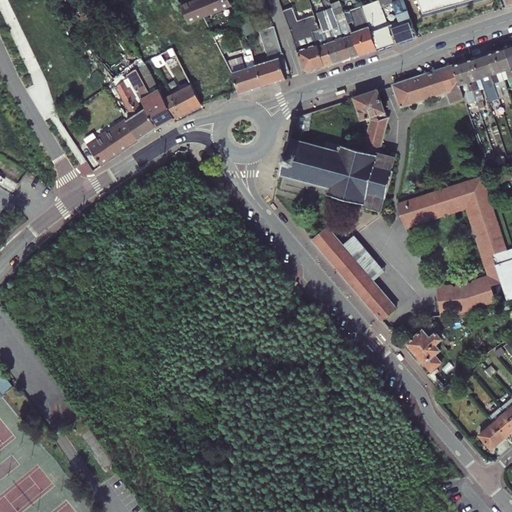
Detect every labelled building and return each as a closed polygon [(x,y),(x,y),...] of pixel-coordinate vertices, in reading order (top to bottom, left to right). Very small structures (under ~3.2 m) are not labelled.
[(230,0),(194,0),(181,6),(188,22),(191,21),(204,15),(232,3),(230,0)] [(379,0),(362,6),(377,49),(377,51),(396,44),(389,27),(388,24),(379,0)] [(380,0),(390,23),(388,24),(389,27),(396,44),(418,37),(403,0),(380,0)] [(416,0),(422,15),(473,0),(416,0)] [(332,8),(337,19),(346,16),(344,12),(342,5),(332,8)] [(313,32),(319,30),(314,15),(299,20),(294,6),(283,10),(303,70),(309,72),(325,66),(313,32)] [(377,49),(362,6),(344,12),(346,16),(348,22),(353,20),(357,30),(352,32),(360,54),(377,49)] [(331,9),(327,11),(330,22),(335,20),(331,9)] [(333,33),(325,12),(317,14),(322,29),(324,36),(333,33)] [(342,34),(343,35),(352,57),(360,54),(352,32),(349,25),(346,26),(348,32),(342,34)] [(259,30),(262,38),(276,34),(273,26),(259,30)] [(322,29),(319,30),(313,32),(325,66),(334,63),(326,39),(324,36),(322,29)] [(262,38),(265,47),(279,42),(276,34),(262,38)] [(352,57),(343,35),(340,36),(341,39),(336,41),(343,60),(352,57)] [(334,36),(326,39),(334,63),(343,60),(336,41),(334,36)] [(248,67),(233,72),(239,92),(263,85),(256,65),(249,42),(241,45),(246,62),(248,67)] [(265,47),(268,56),(282,51),(279,42),(265,47)] [(511,76),(511,66),(506,48),(496,51),(505,79),(511,76)] [(263,85),(286,78),(285,74),(290,72),(282,51),(268,56),(270,61),(256,65),(263,85)] [(505,79),(496,51),(485,55),(494,83),(495,86),(498,95),(501,94),(500,90),(503,89),(500,80),(505,79)] [(485,55),(475,58),(481,78),(485,76),(488,84),(494,83),(485,55)] [(475,58),(465,61),(477,99),(480,108),(485,106),(483,100),(484,100),(477,79),(481,78),(475,58)] [(477,99),(465,61),(454,65),(464,97),(466,102),(477,99)] [(248,67),(246,62),(230,67),(233,72),(248,67)] [(175,118),(159,89),(145,63),(137,68),(134,63),(126,69),(127,70),(134,84),(157,127),(175,118)] [(454,65),(394,84),(401,106),(448,91),(451,101),(464,97),(454,65)] [(130,119),(126,121),(138,140),(157,127),(134,84),(129,87),(126,80),(116,86),(130,119)] [(182,114),(202,104),(192,84),(172,94),(182,114)] [(175,118),(182,114),(172,94),(167,85),(159,89),(175,118)] [(378,155),(379,153),(388,119),(378,90),(355,97),(362,119),(372,116),(373,120),(365,152),(378,155)] [(308,128),(313,111),(297,117),(293,132),(308,128)] [(452,164),(468,158),(454,113),(437,118),(452,164)] [(138,140),(126,121),(88,146),(101,165),(138,140)] [(329,194),(365,204),(364,206),(381,210),(383,203),(385,197),(386,197),(393,172),(392,171),(396,157),(379,153),(378,155),(365,152),(327,141),(326,146),(317,143),(317,146),(291,138),(282,175),(307,182),(306,189),(315,191),(316,184),(330,188),(329,194)] [(509,300),(511,298),(511,247),(506,249),(482,175),(398,204),(405,223),(428,216),(430,211),(435,213),(442,211),(444,206),(449,208),(462,204),(464,199),(474,205),(472,209),(479,230),(484,232),(482,237),(490,263),(496,261),(503,281),(509,300)] [(438,286),(439,291),(453,289),(457,293),(460,289),(466,288),(471,286),(475,288),(478,284),(491,279),(493,285),(503,281),(496,261),(490,263),(482,237),(484,232),(479,230),(472,209),(474,205),(464,199),(462,204),(449,208),(444,206),(442,211),(435,213),(430,211),(428,216),(405,223),(406,229),(466,208),(489,274),(465,283),(438,286)] [(397,306),(375,280),(345,245),(329,226),(313,240),(382,320),(397,306)] [(356,235),(345,245),(375,280),(386,270),(356,235)] [(442,315),(466,313),(499,303),(493,285),(491,279),(478,284),(475,288),(471,286),(466,288),(460,289),(457,293),(453,289),(439,291),(442,315)] [(413,328),(409,322),(389,330),(395,336),(413,328)] [(423,329),(407,343),(408,344),(408,347),(412,351),(413,350),(431,371),(427,374),(430,377),(440,369),(437,366),(442,362),(435,354),(440,349),(436,344),(442,339),(436,332),(430,337),(423,329)] [(0,398),(2,397),(3,395),(14,386),(0,368),(0,398)] [(511,394),(501,403),(511,416),(511,394)] [(511,416),(501,403),(489,413),(495,420),(507,434),(511,430),(511,416)] [(507,434),(495,420),(480,433),(492,447),(507,434)]
